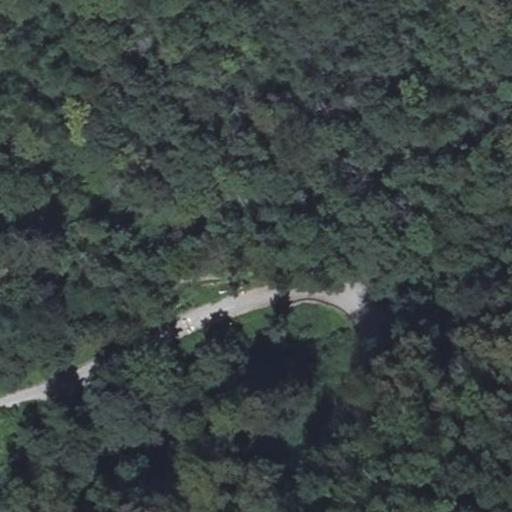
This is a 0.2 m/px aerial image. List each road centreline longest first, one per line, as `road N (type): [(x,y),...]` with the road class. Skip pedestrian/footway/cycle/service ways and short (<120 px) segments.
road 1 (unclassified): [(0,405),(293,289),(346,295),(369,320),(371,352),(305,511)]
road 2 (track): [(0,277),(237,268),(293,289)]
